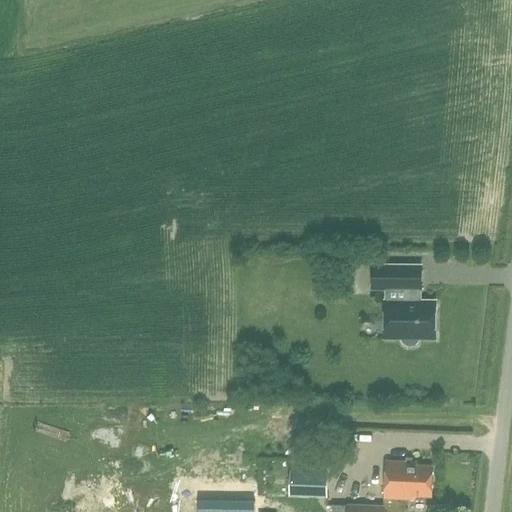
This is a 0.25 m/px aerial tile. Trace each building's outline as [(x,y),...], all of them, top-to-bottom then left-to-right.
[(422,265),(373,265),(373,289),(386,289),(386,300),(385,300),(385,339),(400,339),(403,343),(407,346),(414,346),(418,343),(421,339),(436,339),(436,300),(419,300),(420,289),(422,289),(422,265)] [(386,463),(385,500),(415,501),(415,498),(432,499),(434,468),(417,467),(417,464),(386,463)] [(291,494),(327,495),(328,471),(292,470),(291,494)] [(254,511),(255,501),(198,500),(197,511),(254,511)] [(384,511),(385,504),(346,503),(346,511),(384,511)]
